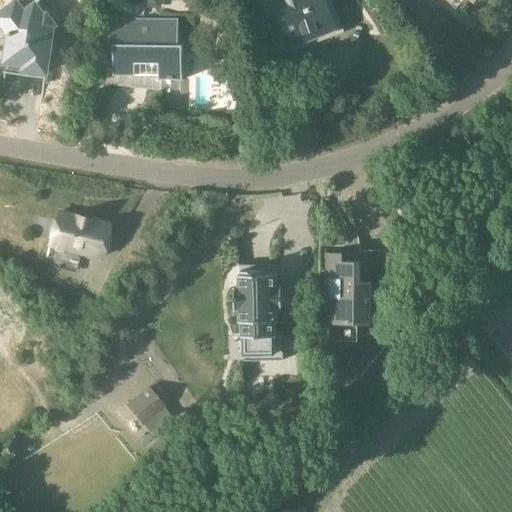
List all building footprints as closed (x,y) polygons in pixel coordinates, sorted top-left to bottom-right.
[(6,34),(7,36),(8,36),(4,61),(24,64),(23,68),(47,72),(53,26),(55,25),(48,16),(52,13),(41,0),(28,0),(20,6),(17,0),(7,8),(4,4),(0,6),(0,22),(6,31),(6,32),(6,34)] [(290,46),(336,28),(325,0),(263,0),(264,0),(272,21),(279,18),(290,46)] [(110,16),(109,43),(105,42),(104,55),(113,55),(112,85),(162,91),(162,78),(180,79),(181,44),(177,44),(178,19),(110,16)] [(236,96),(237,71),(222,70),(221,96),(236,96)] [(99,257),(106,229),(86,224),(87,221),(75,218),(73,224),(53,218),(42,259),(55,268),(66,266),(70,249),(99,257)] [(326,254),(325,254),(325,271),(325,314),(340,314),(340,322),(370,322),(370,288),(386,288),(386,256),(360,256),(360,264),(342,264),(342,254),(326,254)] [(263,270),(240,271),(240,275),(237,275),(238,287),(233,287),(234,310),(238,310),(238,323),(242,323),(243,361),(283,360),(282,309),(281,286),(277,286),(277,274),(263,274),(263,270)] [(162,406),(147,387),(126,404),(142,422),(162,406)] [(0,460),(4,458),(10,450),(13,442),(13,433),(16,431),(20,430),(20,429),(15,429),(0,411),(0,460)]
